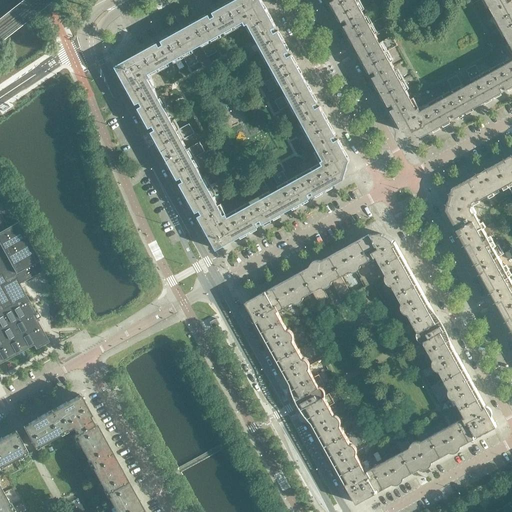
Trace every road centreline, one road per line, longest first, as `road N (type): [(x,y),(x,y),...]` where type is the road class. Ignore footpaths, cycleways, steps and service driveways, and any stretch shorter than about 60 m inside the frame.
road 1 (tertiary): [(216,286),(90,41),(99,17),(127,0)]
road 2 (residential): [(386,192),(511,419)]
road 3 (tertiary): [(341,511),(216,286)]
road 4 (residential): [(280,0),(386,192)]
road 5 (residential): [(511,359),(411,178)]
road 6 (residential): [(411,178),(313,0)]
road 7 (residential): [(216,286),(386,192)]
road 8 (residential): [(170,511),(86,357)]
road 9 (residential): [(86,357),(216,286)]
road 10 (residential): [(387,511),(511,442)]
